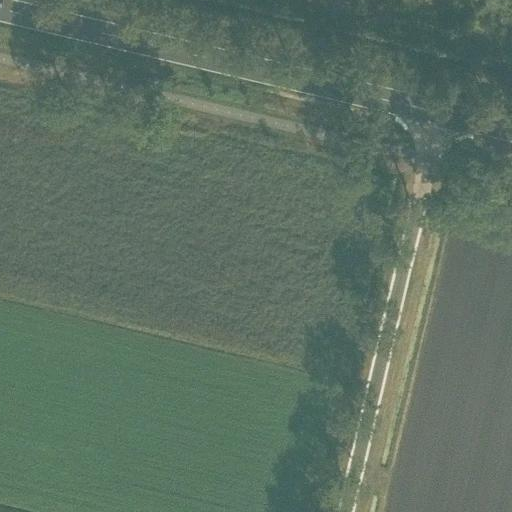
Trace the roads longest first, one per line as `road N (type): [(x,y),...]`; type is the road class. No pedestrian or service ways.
road 1 (tertiary): [(452,117),(0,9)]
road 2 (unclassified): [(357,511),(452,117)]
